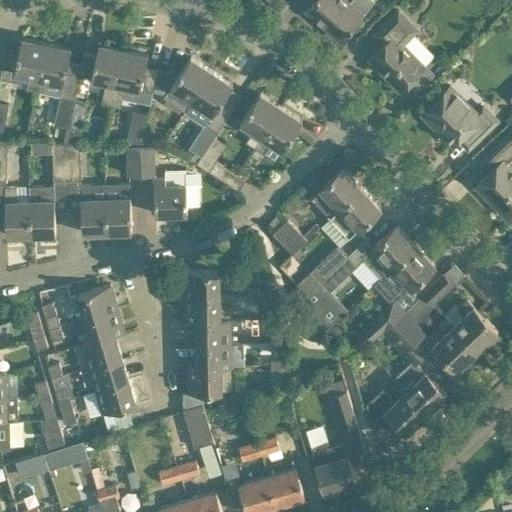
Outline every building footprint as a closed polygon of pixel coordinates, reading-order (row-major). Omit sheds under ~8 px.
[(309,0),(311,1),(306,7),(341,38),(363,12),(373,0),(350,0),(350,1),(349,0),(309,0)] [(399,9),(390,17),(376,31),(386,41),(370,56),(401,88),(410,79),(419,88),(434,73),(403,42),(417,28),(399,9)] [(26,87),(37,89),(47,41),(22,36),(15,71),(29,74),(26,87)] [(45,91),(59,95),(59,94),(61,94),(61,93),(63,85),(71,47),(47,41),(37,89),(45,91)] [(102,101),(111,103),(124,47),(99,42),(91,78),(106,82),(102,101)] [(124,47),(111,103),(121,105),(125,86),(140,89),(141,85),(142,85),(142,88),(152,89),(158,65),(146,63),(148,53),(124,47)] [(158,65),(152,89),(166,92),(165,95),(168,97),(166,100),(181,110),(183,107),(185,109),(212,69),(191,55),(180,70),(158,65)] [(212,69),(185,109),(194,114),(200,105),(213,113),(233,82),(212,69)] [(450,83),(437,96),(423,110),(453,142),(459,136),(469,146),(498,118),(483,104),(477,110),(450,83)] [(247,139),(255,145),(281,105),(260,91),(249,108),(241,120),(254,128),(247,139)] [(59,95),(53,123),(67,126),(73,96),(68,95),(61,93),(61,94),(59,94),(59,95)] [(86,99),(73,96),(67,126),(63,141),(80,142),(80,129),(86,99)] [(0,139),(1,139),(9,103),(0,101),(0,139)] [(281,105),(255,145),(257,146),(252,154),(258,158),(271,139),(283,147),(302,118),(281,105)] [(134,108),(127,138),(142,141),(148,111),(134,108)] [(511,163),(511,129),(510,131),(481,159),(491,169),(477,183),(507,215),(511,209),(511,165),(511,164),(511,163)] [(197,161),(208,169),(215,159),(226,143),(214,135),(197,161)] [(0,139),(0,179),(7,179),(8,139),(1,139),(0,139)] [(52,141),(53,179),(67,179),(66,141),(65,141),(52,141)] [(80,142),(66,141),(67,179),(81,178),(80,142)] [(128,173),(141,172),(140,146),(128,147),(128,173)] [(140,146),(141,172),(154,172),(153,146),(140,146)] [(245,178),(215,159),(208,169),(239,189),(245,178)] [(313,179),(300,191),(308,199),(311,195),(325,210),(331,216),(362,185),(343,165),(320,187),(313,179)] [(154,176),(155,191),(156,211),(188,210),(187,181),(202,181),(199,172),(194,168),(186,166),(165,166),(165,175),(154,176)] [(106,196),(108,229),(132,228),(130,181),(118,181),(118,196),(106,196)] [(83,230),(108,229),(106,196),(93,197),(93,182),(81,183),(83,230)] [(30,185),(32,232),(56,231),(55,184),(30,185)] [(7,233),(32,232),(30,185),(18,185),(5,185),(7,233)] [(331,216),(321,224),(339,242),(340,244),(349,235),(350,236),(359,227),(367,219),(382,206),(362,185),(331,216)] [(303,233),(302,232),(288,218),(274,231),(288,246),(293,251),(321,225),(317,220),(303,233)] [(306,292),(302,297),(329,326),(348,307),(331,289),(358,263),(357,262),(363,256),(381,274),(392,264),(393,265),(416,242),(397,222),(373,244),(365,236),(348,252),(320,280),(306,292)] [(310,270),(297,282),(306,292),(320,280),(348,252),(340,244),(339,242),(310,270)] [(393,301),(365,327),(374,337),(384,328),(394,318),(404,309),(423,291),(415,282),(421,276),(435,263),(416,242),(393,265),(392,264),(381,274),(374,281),(393,301)] [(248,267),(248,268),(248,280),(259,280),(259,267),(248,267)] [(186,269),(186,294),(220,293),(219,268),(186,269)] [(444,271),(423,291),(433,301),(453,282),(444,271)] [(79,292),(86,315),(118,306),(111,282),(79,292)] [(270,291),(259,291),(258,304),(269,304),(270,291)] [(186,294),(187,318),(231,317),(231,294),(220,294),(220,293),(186,294)] [(445,313),(453,323),(478,349),(498,329),(467,296),(457,305),(456,304),(445,313)] [(43,303),(50,326),(61,323),(54,300),(43,303)] [(83,341),(125,329),(118,306),(86,315),(93,338),(83,341)] [(27,313),(32,330),(43,327),(38,309),(27,313)] [(394,318),(415,340),(425,331),(404,309),(394,318)] [(264,340),(271,340),(282,340),(282,315),(258,316),(258,321),(262,321),(262,329),(264,329),(264,340)] [(197,318),(197,341),(231,340),(231,317),(187,318),(197,318)] [(405,388),(427,411),(447,391),(417,359),(425,351),(415,341),(415,340),(394,318),(384,328),(412,358),(393,376),(405,388)] [(64,336),(61,323),(50,326),(53,339),(64,336)] [(458,368),(478,349),(453,323),(443,333),(437,327),(428,336),(458,368)] [(48,345),(43,327),(32,330),(38,348),(48,345)] [(83,341),(90,364),(122,355),(115,332),(125,329),(83,341)] [(188,365),(232,364),(231,340),(197,341),(198,365),(188,365)] [(283,351),(282,340),(271,340),(271,351),(283,351)] [(90,364),(97,387),(129,378),(122,355),(90,364)] [(283,358),(272,357),(271,370),(283,370),(283,358)] [(59,360),(49,363),(49,364),(52,376),(63,372),(59,360)] [(232,365),(232,364),(188,365),(188,390),(222,389),(222,369),(222,365),(232,365)] [(36,381),(41,399),(52,396),(47,378),(36,381)] [(136,401),(129,378),(97,387),(104,411),(136,401)] [(337,380),(328,382),(331,393),(341,426),(357,421),(347,388),(345,388),(342,378),(337,380)] [(56,386),(59,399),(70,396),(66,383),(56,386)] [(407,430),(427,411),(405,388),(395,398),(383,386),(365,402),(376,431),(392,425),(388,413),(389,411),(407,430)] [(41,399),(47,417),(58,416),(52,396),(41,399)] [(67,423),(77,420),(70,396),(59,399),(67,423)] [(209,421),(203,401),(184,407),(189,426),(195,445),(213,439),(209,421)] [(66,444),(58,416),(47,417),(41,417),(50,449),(66,444)] [(11,419),(7,419),(0,418),(0,443),(25,443),(24,419),(11,419)] [(323,421),(306,426),(311,443),(328,438),(323,421)] [(163,482),(181,476),(177,463),(168,432),(158,436),(164,458),(162,459),(165,466),(159,468),(163,482)] [(276,433),(258,438),(262,453),(280,447),(276,433)] [(88,455),(83,437),(66,443),(66,446),(49,451),(49,452),(44,454),(49,468),(88,455)] [(94,438),(85,440),(87,449),(96,447),(94,438)] [(244,458),(262,453),(258,438),(239,444),(244,458)] [(326,440),(312,445),(319,470),(325,489),(356,480),(350,461),(349,455),(343,439),(330,444),(329,440),(326,440)] [(239,473),(229,441),(216,445),(226,477),(239,473)] [(177,463),(181,476),(200,471),(196,457),(177,463)] [(268,473),(277,503),(306,495),(296,464),(268,473)] [(92,467),(91,467),(98,487),(106,485),(99,465),(92,467)] [(249,511),(277,503),(268,473),(239,481),(249,511)] [(106,485),(98,487),(102,503),(118,498),(121,497),(116,482),(106,485)] [(188,497),(192,511),(223,511),(216,488),(188,497)] [(161,511),(192,511),(188,497),(160,505),(161,511)] [(121,511),(118,498),(102,503),(105,511),(121,511)] [(89,511),(105,511),(102,503),(88,507),(89,511)]
